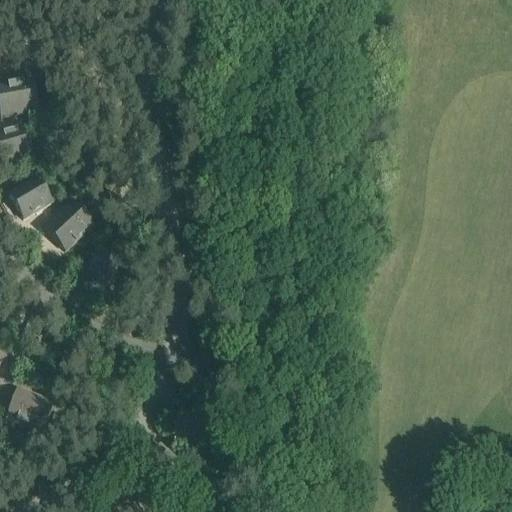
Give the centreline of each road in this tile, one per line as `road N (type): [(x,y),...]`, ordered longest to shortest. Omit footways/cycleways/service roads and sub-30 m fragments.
road 1 (residential): [(170,361),(175,277),(149,95),(155,0)]
road 2 (residential): [(34,511),(109,463),(148,416),(170,361)]
road 3 (residential): [(202,511),(234,462),(236,429),(208,378),(170,361)]
road 4 (residential): [(39,293),(170,361)]
